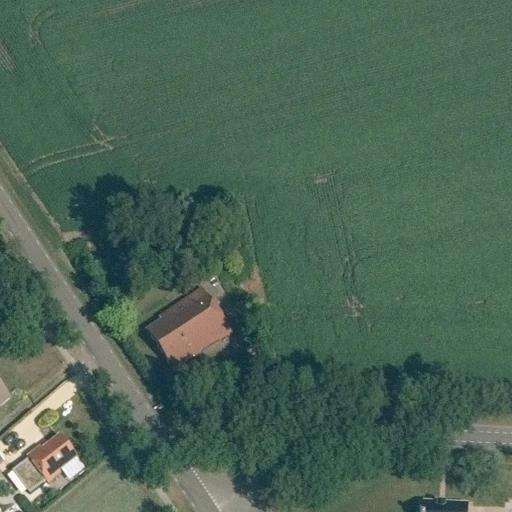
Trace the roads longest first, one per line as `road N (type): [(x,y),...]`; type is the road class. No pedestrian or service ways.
road 1 (tertiary): [(210,511),(0,189)]
road 2 (tertiary): [(511,440),(389,435),(342,446),(233,511)]
